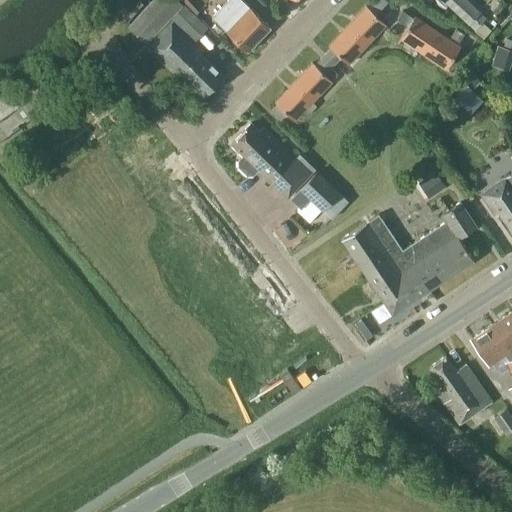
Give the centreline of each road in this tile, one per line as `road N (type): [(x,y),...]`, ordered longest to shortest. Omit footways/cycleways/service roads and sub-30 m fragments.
road 1 (residential): [(364,372),(188,148)]
road 2 (tertiary): [(134,511),(364,372)]
road 3 (residential): [(188,148),(328,0)]
road 4 (residential): [(511,490),(364,372)]
road 5 (tertiary): [(364,372),(511,276)]
road 6 (residential): [(188,148),(101,39)]
